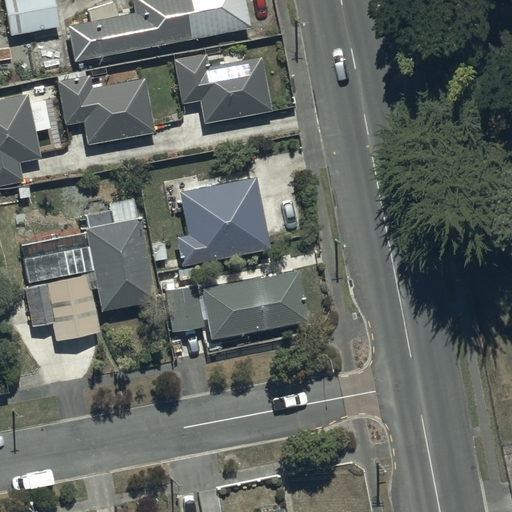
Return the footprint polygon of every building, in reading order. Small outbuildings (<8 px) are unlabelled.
[(56,35),(51,0),(1,0),(8,42),(56,35)] [(63,32),(70,68),(250,32),(243,0),(129,0),(128,0),(131,19),(63,32)] [(207,54),(175,59),(183,101),(200,98),(204,122),(273,110),(263,54),(209,64),(207,54)] [(91,73),(57,79),(65,123),(83,120),(87,142),(154,130),(145,77),(93,86),(91,73)] [(40,156),(27,92),(0,98),(0,185),(23,181),(18,161),(40,156)] [(85,175),(48,182),(52,200),(89,193),(85,175)] [(256,175),(180,190),(188,234),(175,236),(181,264),(270,246),(256,175)] [(142,214),(85,225),(89,245),(26,257),(30,280),(95,268),(102,309),(158,299),(142,214)] [(89,272),(27,284),(34,325),(52,321),(56,338),(100,330),(89,272)] [(296,274),(198,293),(209,345),(307,325),(296,274)] [(203,332),(195,291),(163,297),(170,338),(203,332)]
